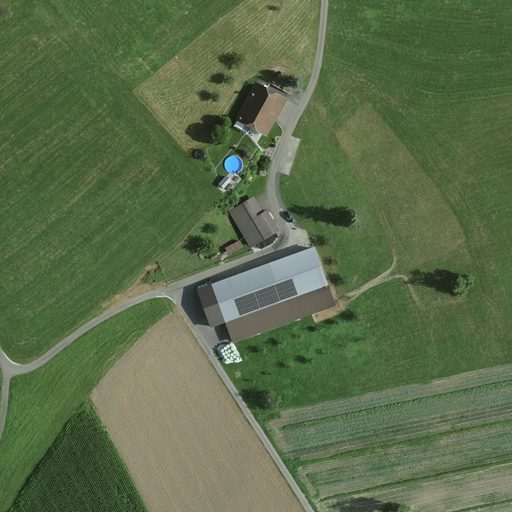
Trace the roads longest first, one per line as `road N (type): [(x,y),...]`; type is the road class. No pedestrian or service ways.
road 1 (track): [(282,240),(117,308),(30,367),(7,372),(0,353)]
road 2 (track): [(309,511),(175,286)]
road 3 (residential): [(325,0),(313,84),(270,183),(282,240)]
